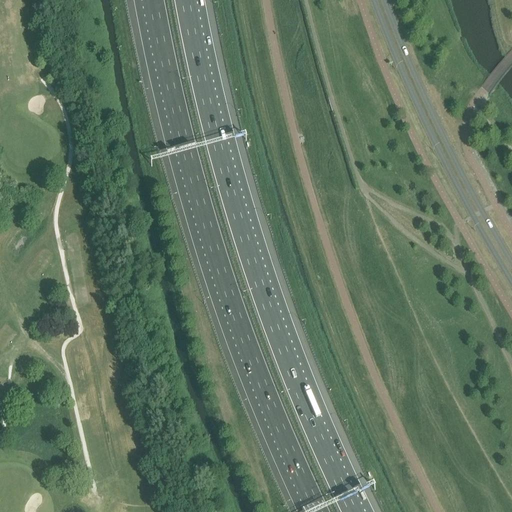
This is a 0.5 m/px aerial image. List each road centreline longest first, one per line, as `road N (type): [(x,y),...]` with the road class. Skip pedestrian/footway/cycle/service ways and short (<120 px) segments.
road 1 (motorway): [(353,511),(308,414),(237,217),(186,0)]
road 2 (motorway): [(152,0),(234,311),(317,511)]
road 3 (secondary): [(373,0),(420,113),(511,283)]
road 4 (secondary): [(511,260),(431,109),(385,0)]
